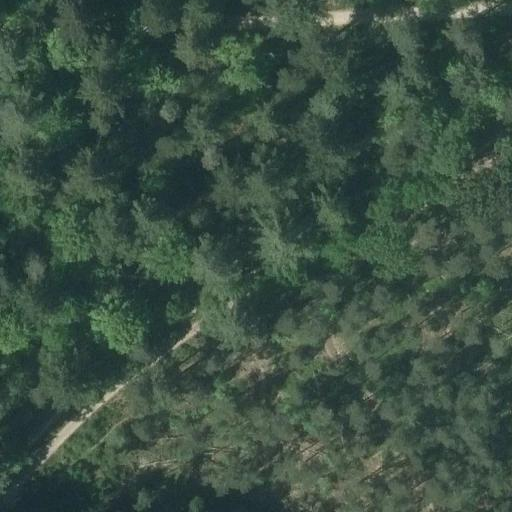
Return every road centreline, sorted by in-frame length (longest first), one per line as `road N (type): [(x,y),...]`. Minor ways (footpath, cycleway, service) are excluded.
road 1 (track): [(0,492),(41,445),(141,360),(511,146)]
road 2 (unknown): [(0,59),(65,80),(175,72),(278,48),(356,62),(511,43)]
road 3 (track): [(0,35),(511,5)]
